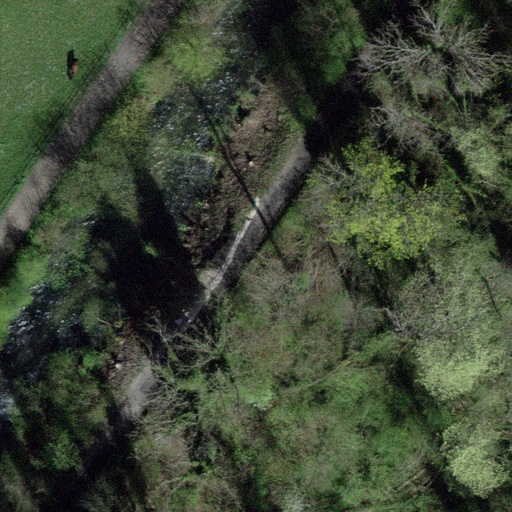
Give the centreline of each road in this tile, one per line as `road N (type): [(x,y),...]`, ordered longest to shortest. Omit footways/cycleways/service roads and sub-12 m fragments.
road 1 (track): [(388,0),(31,511)]
road 2 (unknown): [(0,247),(173,0)]
